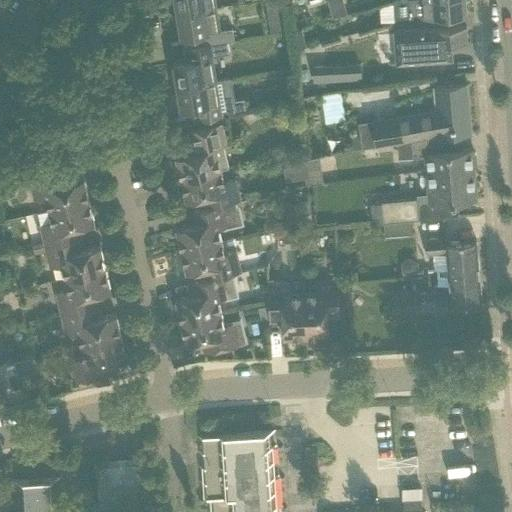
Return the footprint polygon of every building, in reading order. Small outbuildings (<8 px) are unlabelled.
[(173,0),(172,2),(173,8),(175,10),(176,13),(215,7),(213,0),(173,0)] [(277,0),(263,0),(265,9),(266,13),(279,11),(277,0)] [(406,0),(407,15),(423,14),(423,15),(464,13),(463,0),(406,0)] [(345,1),(331,5),(335,18),(349,14),(345,1)] [(219,30),(215,7),(176,13),(180,37),(192,35),(194,47),(227,42),(234,41),(232,28),(219,30)] [(465,26),(393,30),(395,63),(451,60),(450,43),(466,42),(465,26)] [(300,28),(288,30),(292,49),(304,46),(300,28)] [(182,49),(184,60),(172,62),(176,86),(215,79),(211,56),(229,53),(227,42),(194,47),(182,49)] [(5,62),(0,63),(0,87),(11,84),(5,62)] [(336,66),(313,67),(314,83),(337,82),(336,66)] [(215,79),(176,86),(180,110),(193,107),(196,121),(217,116),(245,110),(243,98),(234,100),(231,77),(215,80),(215,79)] [(398,114),(370,119),(371,120),(375,147),(411,141),(438,137),(471,134),(466,83),(433,86),(435,108),(435,112),(398,118),(398,114)] [(0,111),(18,107),(11,84),(0,87),(0,111)] [(180,178),(220,168),(228,166),(223,145),(227,144),(222,122),(185,130),(190,152),(175,155),(180,178)] [(438,137),(411,141),(413,156),(424,155),(425,169),(443,167),(443,171),(473,168),(473,165),(476,165),(475,152),(472,152),(471,148),(439,151),(438,137)] [(290,151),(292,164),(305,163),(304,149),(290,151)] [(318,157),(307,159),(307,160),(308,183),(323,182),(320,156),(318,157)] [(476,199),(473,168),(443,171),(443,167),(425,169),(428,204),(476,199)] [(223,181),(220,168),(180,178),(185,200),(205,195),(208,206),(240,199),(235,178),(223,181)] [(48,209),(89,199),(83,177),(63,182),(61,170),(65,169),(28,177),(34,200),(46,197),(48,209)] [(89,199),(48,209),(52,222),(40,225),(45,245),(77,238),(74,226),(94,221),(89,199)] [(240,199),(208,206),(188,211),(188,212),(192,211),(195,222),(175,227),(180,249),(222,240),(219,229),(242,223),(238,208),(234,209),(232,202),(240,200),(240,199)] [(416,199),(380,202),(381,204),(381,206),(382,220),(411,218),(418,217),(416,199)] [(381,206),(381,204),(369,205),(370,223),(382,222),(381,206)] [(287,210),(284,215),(285,220),(290,223),(311,219),(308,205),(287,210)] [(411,218),(382,220),(382,222),(383,234),(412,232),(411,218)] [(447,236),(425,238),(426,254),(432,254),(447,252),(449,269),(438,270),(439,275),(448,274),(463,273),(463,279),(479,277),(476,240),(447,242),(447,236)] [(77,238),(45,245),(50,268),(61,265),(64,277),(105,267),(99,245),(79,250),(77,238)] [(222,240),(180,249),(186,271),(206,267),(208,278),(225,275),(232,273),(241,271),(235,249),(225,252),(222,240)] [(2,255),(5,267),(12,265),(9,254),(2,255)] [(105,267),(64,277),(67,289),(55,292),(60,314),(92,305),(90,294),(110,289),(105,267)] [(237,295),(232,273),(225,275),(208,278),(187,283),(187,284),(192,282),(195,294),(175,298),(180,321),(220,311),(218,300),(237,295)] [(449,283),(434,285),(436,305),(450,304),(481,302),(479,277),(463,279),(463,273),(448,274),(449,283)] [(316,293),(303,294),(305,335),(328,334),(327,313),(338,312),(338,317),(339,317),(339,311),(338,287),(337,280),(315,281),(316,293)] [(305,335),(303,294),(291,295),(290,282),(267,284),(269,321),(270,321),(269,316),(281,316),(282,336),(305,335)] [(348,287),(338,287),(339,311),(352,310),(351,291),(348,291),(348,287)] [(413,292),(391,294),(393,307),(415,305),(413,292)] [(92,305),(60,314),(66,336),(77,334),(79,344),(121,335),(115,312),(95,317),(92,305)] [(220,311),(180,321),(185,343),(201,339),(205,338),(208,349),(203,350),(203,351),(245,341),(240,319),(223,323),(220,311)] [(121,335),(79,344),(82,357),(71,360),(76,381),(113,373),(113,372),(108,373),(106,362),(126,357),(121,335)] [(274,511),(269,432),(275,431),(275,430),(195,435),(195,437),(201,436),(205,497),(210,497),(211,511),(274,511)] [(149,461),(149,460),(149,459),(88,463),(88,465),(95,464),(98,497),(103,497),(104,508),(91,509),(91,510),(152,506),(151,505),(144,505),(143,480),(137,480),(136,461),(149,461)] [(51,511),(49,479),(60,479),(60,477),(11,480),(11,482),(22,481),(24,511),(51,511)] [(401,499),(421,498),(421,487),(401,487),(401,499)]
